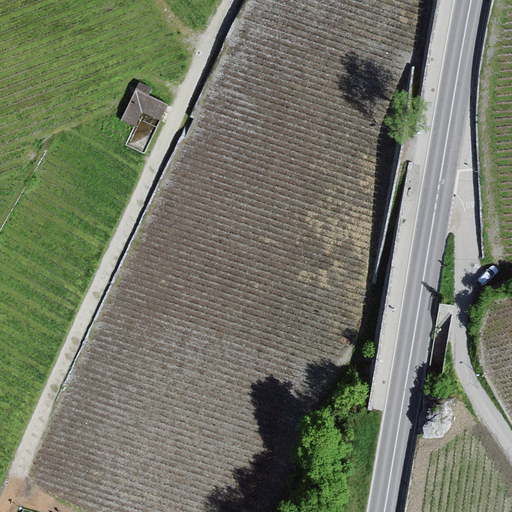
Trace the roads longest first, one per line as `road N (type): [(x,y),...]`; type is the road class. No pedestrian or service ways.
road 1 (track): [(221,0),(4,486)]
road 2 (primary): [(471,0),(384,511)]
road 3 (track): [(448,126),(465,210),(458,343),(468,377),(511,448)]
